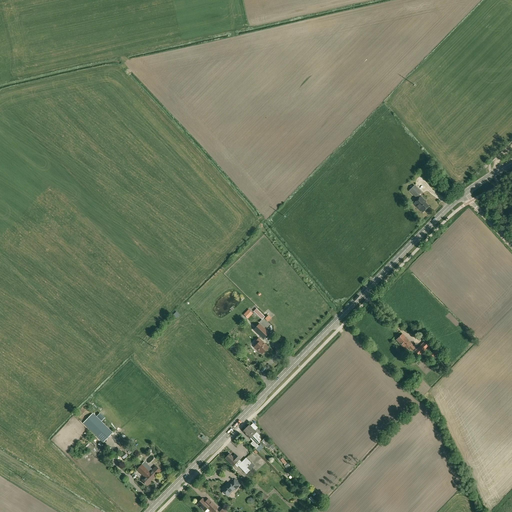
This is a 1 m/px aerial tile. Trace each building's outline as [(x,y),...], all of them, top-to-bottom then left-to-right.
[(418,195),(421,192),(414,185),(409,190),(416,198),(416,197),(418,199),(414,203),(423,212),(429,206),(423,200),(421,197),(420,197),(418,195)] [(264,317),(257,309),(256,309),(253,312),(261,320),(264,317)] [(269,333),(259,324),(254,329),(264,339),(269,333)] [(412,351),(415,348),(402,334),(396,340),(405,350),(408,347),(412,351)] [(268,348),(259,338),(256,341),(258,343),(254,347),(262,354),(268,348)] [(427,339),(415,350),(420,355),(425,350),(425,351),(433,344),(427,339)] [(429,355),(432,359),(439,352),(436,348),(429,355)] [(444,366),(440,362),(436,366),(440,370),(444,366)] [(83,423),(103,443),(113,433),(93,413),(83,423)] [(253,423),(251,426),(249,425),(246,428),(259,442),(260,442),(259,441),(261,439),(259,437),(260,436),(256,432),(255,431),(258,428),(253,423)] [(257,444),(259,442),(246,428),(243,431),(250,438),(253,441),(250,443),(255,449),(258,446),(257,444)] [(264,438),(261,441),(265,445),(266,445),(269,448),(271,445),(268,442),(269,440),(266,436),(264,438)] [(239,460),(240,459),(237,456),(234,458),(230,454),(225,458),(233,466),(235,465),(237,467),(238,466),(246,474),(250,471),(247,468),(251,463),(246,458),(242,462),(239,460)] [(287,463),(282,458),(280,460),(284,464),(284,465),(285,465),(284,466),(286,468),(289,465),(287,463)] [(160,471),(155,466),(149,473),(141,465),(137,470),(145,477),(141,481),(147,486),(152,480),(152,479),(160,471)] [(225,485),(221,490),(223,492),(222,492),(222,493),(224,495),(225,495),(228,492),(230,493),(231,493),(232,492),(232,491),(235,489),(236,490),(241,485),(235,479),(230,484),(229,483),(225,486),(225,485)] [(205,502),(202,499),(197,504),(204,511),(208,508),(211,511),(214,511),(217,509),(208,499),(205,502)]
